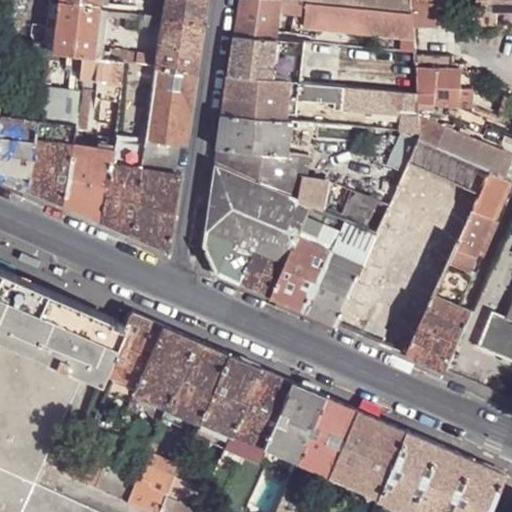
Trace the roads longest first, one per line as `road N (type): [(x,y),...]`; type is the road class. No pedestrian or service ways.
road 1 (tertiary): [(187,296),(511,434)]
road 2 (residential): [(187,296),(223,0)]
road 3 (tertiary): [(0,215),(187,296)]
